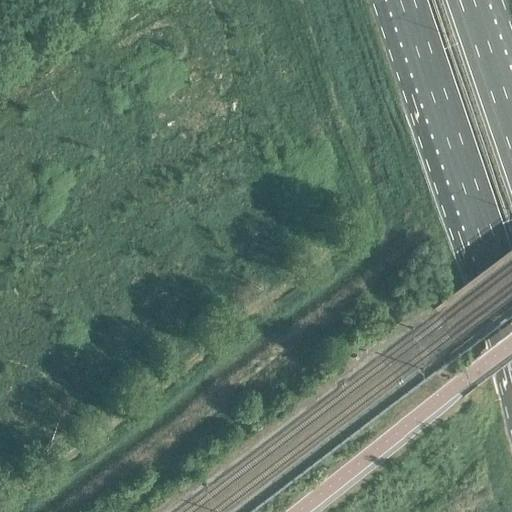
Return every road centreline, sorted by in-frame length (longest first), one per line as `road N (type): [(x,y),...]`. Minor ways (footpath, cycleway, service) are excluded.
road 1 (trunk): [(401,0),(511,339)]
road 2 (trunk): [(511,127),(468,0)]
